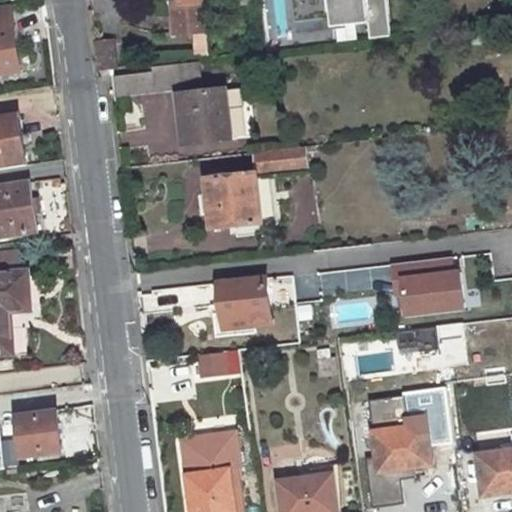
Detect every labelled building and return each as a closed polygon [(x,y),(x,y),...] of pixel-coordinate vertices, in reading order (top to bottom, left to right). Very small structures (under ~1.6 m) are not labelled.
[(206,32),(203,0),(178,0),(178,3),(170,3),(173,35),(206,32)] [(356,39),(388,36),(385,0),(292,0),(295,35),(334,31),(335,44),(357,42),(356,39)] [(0,74),(21,71),(12,10),(0,11),(0,74)] [(242,23),(208,26),(210,42),(244,39),(242,23)] [(114,42),(93,45),(96,72),(117,70),(114,42)] [(153,74),(114,77),(117,98),(198,88),(196,63),(153,69),(153,74)] [(224,91),(178,95),(183,144),(230,138),(224,91)] [(20,115),(0,118),(0,170),(27,166),(20,115)] [(304,146),(252,152),(255,173),(206,179),(212,228),(262,222),(256,177),(307,171),(304,146)] [(30,184),(0,188),(0,237),(38,232),(30,184)] [(394,318),(462,315),(459,259),(391,263),(394,318)] [(0,355),(13,355),(11,310),(29,309),(27,273),(0,274),(0,355)] [(267,278),(217,284),(220,306),(227,305),(229,323),(254,319),(254,327),(273,324),(267,278)] [(227,305),(220,306),(222,330),(254,327),(254,319),(229,323),(227,305)] [(438,327),(414,330),(415,345),(440,342),(438,331),(438,327)] [(445,331),(438,331),(440,342),(447,341),(445,331)] [(440,342),(415,345),(416,354),(441,350),(440,342)] [(329,348),(316,350),(317,359),(330,357),(329,348)] [(226,376),(224,354),(203,356),(205,377),(226,376)] [(61,438),(60,429),(56,395),(0,401),(0,421),(1,421),(19,419),(23,459),(63,454),(61,438)] [(431,464),(429,452),(423,411),(371,418),(379,472),(431,464)] [(239,470),(234,433),(205,437),(207,454),(185,457),(187,476),(192,511),(234,511),(229,471),(239,470)] [(207,454),(205,437),(182,441),(185,457),(207,454)] [(511,491),(511,451),(477,456),(483,496),(511,491)] [(336,511),(335,503),(332,476),(334,472),(333,467),(310,471),(310,478),(279,483),(282,511),(336,511)]
